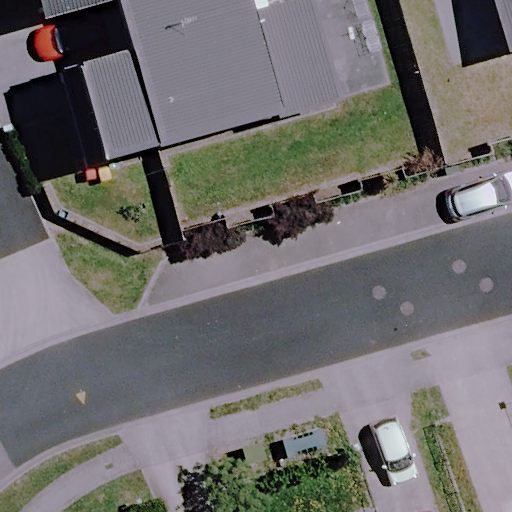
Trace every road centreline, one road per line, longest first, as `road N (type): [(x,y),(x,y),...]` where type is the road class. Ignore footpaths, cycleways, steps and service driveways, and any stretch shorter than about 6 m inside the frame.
road 1 (residential): [(511,277),(95,407)]
road 2 (residential): [(95,407),(0,258)]
